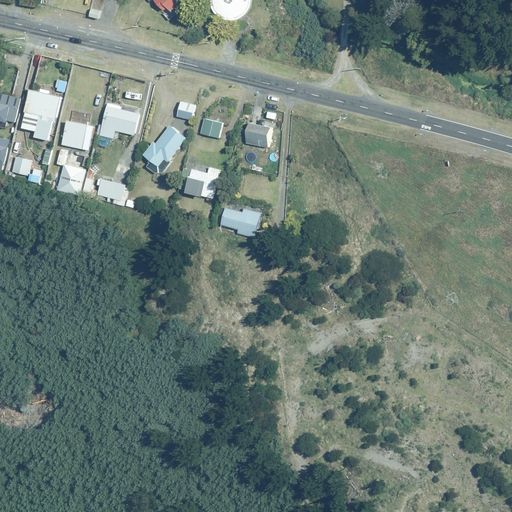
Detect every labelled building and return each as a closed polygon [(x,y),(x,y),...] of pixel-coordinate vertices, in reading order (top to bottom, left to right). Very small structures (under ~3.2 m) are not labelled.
[(184,0),(153,0),(163,11),(166,8),(172,12),(184,0)] [(209,0),(211,7),(215,13),(220,18),(227,20),(235,20),(243,17),(248,11),(251,4),(251,0),(209,0)] [(100,10),(91,8),(89,16),(98,18),(100,10)] [(67,82),(57,79),(55,87),(58,88),(57,91),(64,92),(67,82)] [(24,82),(15,80),(12,93),(21,95),(24,82)] [(64,96),(32,89),(23,128),(36,131),(34,138),(50,142),(55,119),(58,120),(64,96)] [(96,90),(90,89),(87,103),(93,105),(96,90)] [(22,98),(0,92),(0,127),(6,129),(6,127),(15,129),(22,98)] [(123,105),(108,102),(103,124),(100,124),(97,134),(119,139),(120,132),(136,135),(141,113),(123,109),(123,105)] [(196,105),(180,102),(177,117),(192,120),(196,105)] [(222,122),(203,119),(200,133),(219,137),(222,122)] [(67,121),(62,145),(90,150),(95,126),(67,121)] [(272,128),(250,124),(246,142),(268,147),(272,128)] [(172,126),(158,144),(154,142),(143,156),(150,161),(146,167),(156,174),(165,173),(172,164),(169,162),(188,138),(172,126)] [(10,140),(0,137),(0,169),(1,170),(10,140)] [(52,150),(46,148),(43,163),(49,164),(52,150)] [(67,149),(61,148),(57,163),(64,165),(67,149)] [(31,160),(9,154),(5,170),(27,176),(31,160)] [(87,170),(65,163),(58,189),(80,195),(87,170)] [(263,166),(253,165),(252,171),(262,173),(263,166)] [(207,174),(184,168),(179,190),(215,199),(223,170),(209,167),(207,174)] [(34,175),(30,174),(29,180),(38,183),(42,170),(35,168),(34,175)] [(101,179),(90,168),(82,197),(98,201),(100,195),(114,199),(113,203),(124,206),(129,188),(125,187),(125,185),(101,179)] [(138,201),(128,199),(126,206),(136,209),(138,201)] [(243,213),(224,208),(220,225),(237,230),(237,233),(255,237),(262,213),(244,208),(243,213)]
